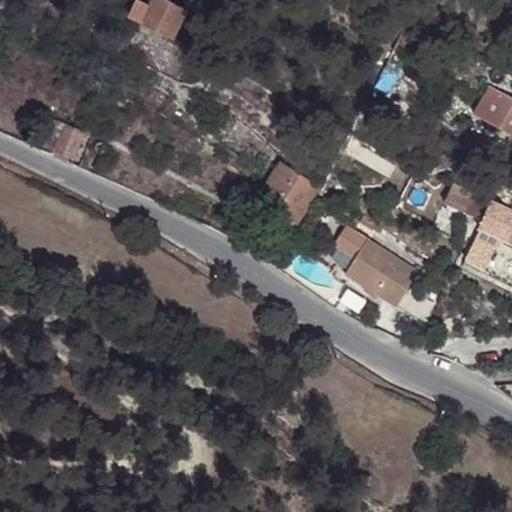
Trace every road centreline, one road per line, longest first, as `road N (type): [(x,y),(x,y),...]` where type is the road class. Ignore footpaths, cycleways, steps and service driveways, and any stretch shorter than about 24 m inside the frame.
road 1 (residential): [(511,430),(348,339),(235,263),(0,145)]
road 2 (track): [(0,459),(146,466),(184,459),(203,437),(52,351),(54,320),(0,296)]
